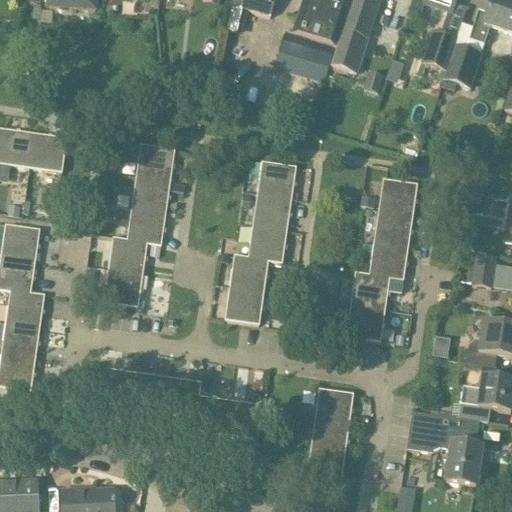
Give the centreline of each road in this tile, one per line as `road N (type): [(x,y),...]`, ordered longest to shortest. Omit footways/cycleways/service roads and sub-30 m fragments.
road 1 (residential): [(367,511),(381,414),(357,377),(100,339),(84,343),(72,360),(64,442)]
road 2 (residential): [(240,511),(106,451),(64,442)]
